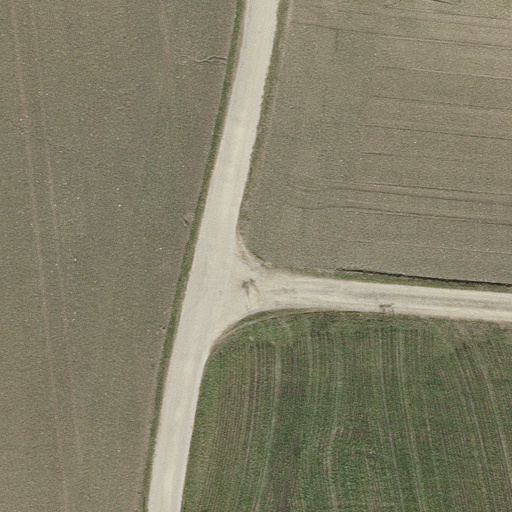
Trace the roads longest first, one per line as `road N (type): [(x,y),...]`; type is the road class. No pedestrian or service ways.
road 1 (residential): [(162,511),(263,0)]
road 2 (track): [(204,285),(511,310)]
